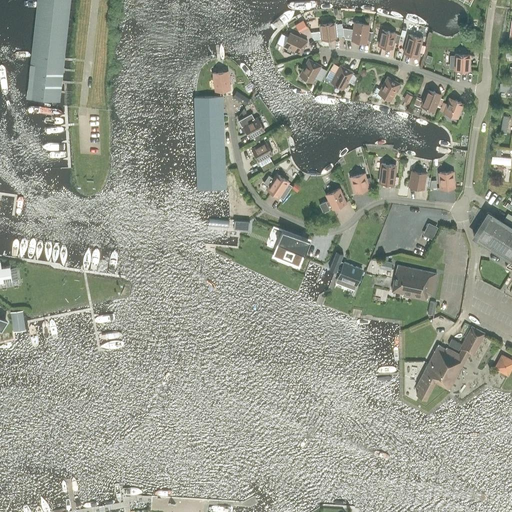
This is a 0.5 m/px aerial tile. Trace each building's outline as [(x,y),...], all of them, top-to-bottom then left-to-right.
[(30,78),(27,98),(60,101),(61,93),(61,91),(62,84),(62,83),(62,81),(63,72),(65,56),(69,19),(70,11),(70,0),(37,0),(37,8),(36,16),(30,78)] [(303,21),(295,25),(299,31),(306,27),(303,21)] [(320,32),(311,33),(315,40),(321,39),(321,40),(336,39),(336,37),(344,36),(343,28),(342,25),(335,26),(334,23),(320,25),(320,32)] [(353,29),(343,28),(344,36),(344,38),(352,39),(352,41),(366,43),(367,39),(368,32),(369,25),(354,23),(353,29)] [(399,43),(400,35),(395,34),(396,34),(381,30),(378,46),(392,49),(394,42),(399,43)] [(281,35),(277,44),(284,47),(301,55),(307,41),(290,33),(288,38),(281,35)] [(421,45),(422,39),(408,35),(403,53),(417,57),(419,52),(421,45)] [(455,55),(455,57),(451,56),(450,68),(455,68),(454,70),(469,71),(470,55),(455,55)] [(320,69),(321,66),(308,59),(299,76),(312,83),(315,77),(320,69)] [(333,64),(330,71),(335,74),(339,67),(333,64)] [(329,71),(325,78),(331,82),(344,89),(348,82),(352,74),(353,73),(340,65),(339,67),(335,74),(330,71),(329,71)] [(325,72),(320,69),(315,77),(321,80),(325,72)] [(228,71),(213,73),(215,91),(230,89),(228,71)] [(352,74),(348,82),(354,85),(357,76),(352,74)] [(391,101),(400,84),(387,77),(380,90),(376,88),(373,95),(380,99),(382,96),(391,101)] [(434,111),(437,105),(440,97),(441,95),(427,89),(421,106),(434,111)] [(408,104),(412,97),(407,94),(403,101),(408,104)] [(223,96),(195,97),(195,116),(198,189),(226,188),(223,115),(223,96)] [(463,104),(450,98),(447,103),(444,112),(444,113),(457,118),(463,104)] [(248,115),(238,120),(242,126),(243,125),(250,138),(253,136),(256,141),(260,138),(258,134),(264,130),(257,117),(251,121),(248,115)] [(260,138),(256,141),(258,145),(252,149),(259,161),(273,154),(263,137),(260,138)] [(270,157),(260,163),(263,168),(273,163),(270,157)] [(379,183),(394,184),(395,177),(396,165),(381,164),(379,183)] [(412,171),(410,182),(409,186),(424,189),(426,173),(412,171)] [(440,189),(455,187),(453,172),(439,173),(440,189)] [(366,179),(365,173),(351,177),(355,192),(369,188),(366,179)] [(289,182),(277,174),(274,178),(269,175),(264,182),(269,185),(267,189),(279,197),(287,185),(289,182)] [(301,185),(296,182),(291,188),(296,191),(301,185)] [(287,185),(279,197),(283,199),(291,188),(287,185)] [(329,200),(326,202),(326,201),(320,204),(323,212),(329,209),(332,208),(333,209),(346,203),(339,188),(326,195),(329,200)] [(511,229),(490,216),(477,237),(511,259),(511,229)] [(234,220),(234,229),(244,230),(245,221),(234,220)] [(273,226),(273,227),(282,230),(279,239),(281,240),(275,255),(283,258),(287,250),(294,253),(291,261),(299,264),(298,266),(299,266),(306,249),(306,250),(310,240),(273,226)] [(367,251),(372,253),(378,236),(366,232),(358,253),(365,255),(367,251)] [(337,252),(330,269),(336,272),(337,270),(336,270),(340,261),(343,254),(337,252)] [(0,281),(12,279),(10,265),(2,267),(1,261),(0,260),(0,281)] [(340,261),(336,270),(337,270),(341,272),(338,278),(356,285),(362,269),(340,261)] [(382,261),(381,267),(391,269),(392,263),(388,262),(384,261),(382,261)] [(432,294),(436,273),(432,272),(397,265),(392,290),(403,292),(402,295),(426,300),(427,293),(432,294)] [(437,302),(430,301),(427,313),(434,315),(437,302)] [(23,310),(11,312),(14,331),(25,330),(23,310)] [(473,356),(485,333),(472,326),(462,344),(452,338),(448,344),(459,350),(460,349),(461,349),(459,354),(446,347),(446,348),(438,344),(416,386),(419,387),(416,393),(426,398),(435,382),(450,389),(469,353),(473,356)] [(511,356),(502,352),(495,367),(509,373),(511,367),(511,356)]
